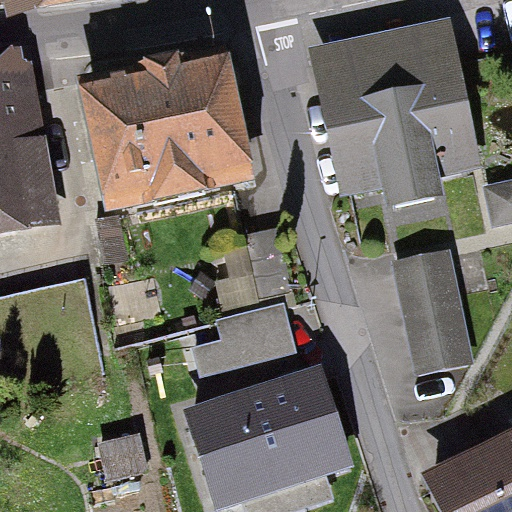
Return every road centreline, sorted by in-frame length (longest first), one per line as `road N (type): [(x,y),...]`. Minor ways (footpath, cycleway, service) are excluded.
road 1 (residential): [(248,0),(403,511)]
road 2 (unclassified): [(248,0),(0,36)]
